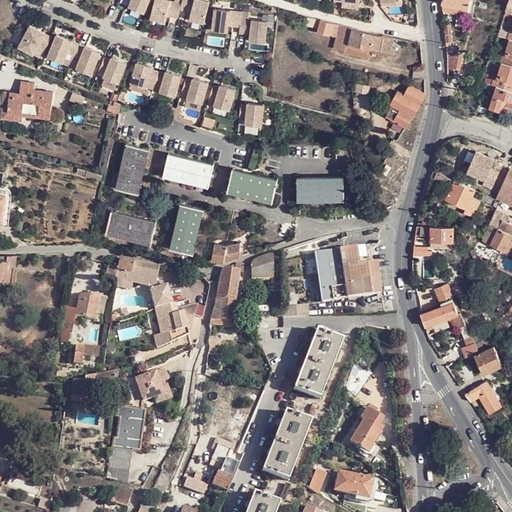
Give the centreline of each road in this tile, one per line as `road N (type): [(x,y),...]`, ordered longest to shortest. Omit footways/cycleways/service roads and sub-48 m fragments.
road 1 (residential): [(406,220),(339,228),(197,272),(99,251),(0,250)]
road 2 (unknown): [(206,270),(184,417),(145,477)]
road 3 (residential): [(44,0),(90,23),(247,67)]
road 4 (tertiary): [(419,341),(413,354),(427,509)]
road 5 (tertiary): [(499,479),(419,341)]
road 6 (tertiary): [(406,220),(405,295),(419,341)]
road 7 (tertiary): [(429,0),(434,121)]
